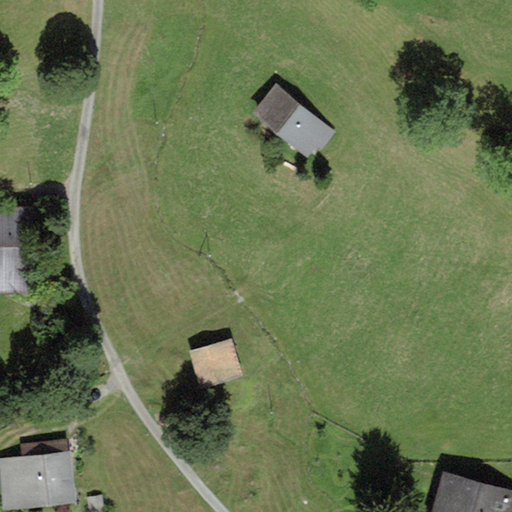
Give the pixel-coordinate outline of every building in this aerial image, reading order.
[(275,84),(256,107),(306,147),(321,129),(327,134),(331,129),(275,84)] [(0,285),(28,286),(28,209),(0,208),(0,285)] [(195,350),(203,377),(238,368),(230,340),(195,350)] [(1,459),(5,498),(72,491),(67,451),(58,452),(56,438),(23,442),(24,456),(1,459)] [(506,511),(503,511),(508,493),(505,492),(507,485),(489,480),(487,487),(442,475),(436,494),(445,496),(440,511),(506,511)]
